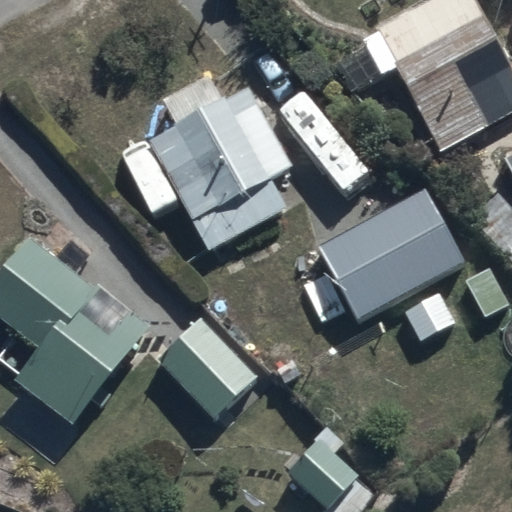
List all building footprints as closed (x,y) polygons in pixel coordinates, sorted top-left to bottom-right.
[(511,113),(511,75),(469,0),(430,0),(359,41),(380,77),(396,68),(444,153),(511,113)] [(161,104),(177,130),(148,148),(211,254),(283,211),(267,184),(292,169),(245,90),(220,105),(204,78),(161,104)] [(511,156),(502,161),(511,180),(511,156)] [(316,250),(330,275),(304,289),(324,325),(349,312),(355,322),(398,299),(420,342),(454,324),(431,281),(465,264),(426,191),(316,250)] [(84,262),(74,277),(25,241),(0,274),(0,323),(39,352),(15,385),(74,427),(145,329),(87,286),(98,272),(84,262)] [(194,322),(155,363),(214,420),(253,379),(194,322)] [(284,473),(324,511),(325,511),(357,480),(333,457),(343,446),(325,430),(284,473)]
